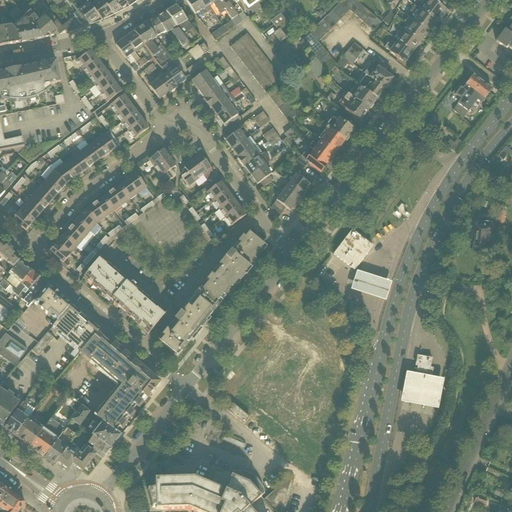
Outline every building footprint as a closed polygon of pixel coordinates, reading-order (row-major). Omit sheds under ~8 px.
[(30,0),(40,11),(43,15),(48,11),(38,0),(30,0)] [(70,20),(77,30),(89,26),(101,21),(85,0),(84,0),(82,0),(74,7),(81,16),(77,19),(75,16),(70,20)] [(85,0),(101,21),(112,16),(102,2),(102,1),(101,0),(100,0),(95,4),(91,0),(85,0)] [(130,7),(126,3),(122,0),(104,0),(102,1),(102,2),(112,16),(121,12),(129,8),(130,7)] [(199,0),(188,0),(186,1),(195,15),(199,12),(202,16),(212,10),(209,6),(207,7),(202,1),(201,2),(199,0)] [(199,0),(201,2),(202,1),(207,7),(209,6),(212,4),(220,15),(225,12),(217,0),(199,0)] [(217,0),(225,12),(231,21),(229,22),(233,29),(247,19),(242,13),(237,16),(226,0),(217,0)] [(242,0),(248,8),(254,4),(250,0),(234,0),(236,3),(240,0),(242,0)] [(355,0),(342,0),(341,2),(349,11),(354,15),(362,6),(355,0)] [(424,0),(419,7),(418,8),(436,21),(445,10),(431,0),(424,0)] [(336,7),(345,15),(349,11),(341,2),(336,7)] [(409,18),(428,32),(432,28),(433,28),(436,24),(435,23),(436,21),(418,8),(419,7),(417,6),(417,7),(414,5),(407,16),(409,18)] [(362,6),(354,15),(359,19),(367,10),(362,6)] [(181,14),(176,7),(166,13),(188,43),(191,47),(200,40),(192,29),(185,20),(187,19),(182,13),(181,14)] [(332,11),(340,20),(345,15),(336,7),(332,11)] [(367,10),(359,19),(364,24),(372,15),(367,10)] [(40,11),(34,16),(30,11),(24,16),(26,19),(43,39),(54,37),(57,32),(51,25),(45,17),(43,15),(40,11)] [(340,20),(332,11),(327,16),(336,24),(340,20)] [(170,31),(183,47),(185,51),(191,47),(188,43),(166,13),(155,20),(166,34),(170,31)] [(281,15),(272,23),(278,31),(288,23),(281,15)] [(369,28),(377,18),(372,15),(364,24),(369,28)] [(336,24),(327,16),(323,20),(331,29),(336,24)] [(403,21),(396,16),(393,21),(399,26),(403,21)] [(511,17),(510,20),(511,22),(511,25),(507,32),(505,30),(496,42),(506,50),(507,48),(511,51),(511,17)] [(382,23),(377,18),(369,28),(374,32),(382,23)] [(406,32),(420,43),(424,38),(425,39),(429,34),(427,33),(428,32),(409,18),(404,23),(409,27),(406,31),(407,32),(406,32)] [(3,22),(4,28),(0,28),(0,47),(8,46),(25,43),(14,29),(11,26),(6,19),(3,22)] [(14,29),(25,43),(43,39),(26,19),(14,29)] [(67,33),(77,30),(70,20),(62,27),(56,21),(51,25),(57,32),(59,35),(65,30),(67,33)] [(174,45),(168,36),(166,34),(155,20),(146,25),(156,38),(157,39),(165,51),(166,50),(174,45)] [(331,29),(323,20),(318,25),(327,33),(331,29)] [(144,46),(160,68),(161,69),(163,71),(164,70),(173,64),(174,63),(165,51),(157,39),(156,38),(146,25),(134,33),(144,46)] [(327,33),(318,25),(314,29),(322,38),(327,33)] [(223,26),(211,36),(215,41),(227,32),(223,26)] [(309,34),(310,33),(306,28),(302,32),(301,31),(297,34),(302,41),(309,34)] [(398,42),(412,53),(416,48),(417,49),(421,44),(420,43),(406,32),(407,32),(406,31),(402,28),(397,34),(401,38),(398,42)] [(322,38),(314,29),(310,33),(309,34),(317,43),(318,42),(322,38)] [(287,38),(280,30),(274,34),(280,43),(287,38)] [(134,53),(135,53),(144,46),(134,33),(124,39),(134,53)] [(247,34),(239,41),(242,46),(250,39),(247,34)] [(302,41),(314,57),(324,50),(318,42),(317,43),(309,34),(302,41)] [(126,60),(134,53),(124,39),(115,46),(126,60)] [(246,51),(254,44),(250,39),(242,46),(246,51)] [(239,41),(230,47),(234,52),(242,46),(239,41)] [(390,53),(404,63),(406,61),(408,61),(411,57),(410,56),(412,53),(398,42),(393,48),(389,45),(386,49),(390,52),(390,53)] [(204,44),(199,47),(205,55),(209,52),(204,44)] [(250,55),(258,48),(254,44),(246,51),(250,55)] [(360,57),(363,51),(364,51),(354,44),(350,49),(360,57)] [(205,55),(199,47),(198,45),(193,49),(200,58),(205,55)] [(238,58),(246,51),(242,46),(234,52),(238,58)] [(253,60),(262,53),(258,48),(250,55),(253,60)] [(200,58),(193,49),(189,52),(196,62),(200,58)] [(350,49),(346,53),(356,61),(357,60),(360,57),(350,49)] [(328,55),(324,50),(314,57),(318,62),(328,55)] [(91,51),(76,61),(83,70),(97,59),(91,51)] [(241,62),(250,55),(246,51),(238,58),(241,62)] [(257,65),(265,58),(262,53),(253,60),(257,65)] [(356,61),(346,53),(342,58),(349,63),(353,66),(356,61)] [(245,67),(253,60),(250,55),(241,62),(245,67)] [(322,67),(332,60),(328,55),(318,62),(322,67)] [(225,71),(230,68),(223,58),(218,61),(225,71)] [(261,69),(269,62),(265,58),(257,65),(261,69)] [(342,58),(336,65),(337,65),(343,70),(349,63),(342,58)] [(83,70),(87,76),(89,78),(103,68),(97,59),(83,70)] [(249,71),(257,65),(253,60),(245,67),(249,71)] [(328,75),(335,68),(336,65),(332,60),(322,67),(328,75)] [(38,65),(22,69),(21,69),(3,73),(0,73),(0,94),(7,93),(9,102),(14,102),(19,102),(18,97),(34,94),(35,99),(44,94),(42,87),(60,83),(56,61),(38,65)] [(264,74),(272,67),(269,62),(261,69),(264,74)] [(200,68),(196,63),(187,70),(190,75),(200,68)] [(186,81),(182,76),(173,64),(164,70),(167,74),(177,88),(177,87),(186,81)] [(252,76),(261,69),(257,65),(249,71),(252,76)] [(384,90),(392,79),(374,65),(366,76),(370,79),(371,80),(384,90)] [(268,79),(276,72),(272,67),(264,74),(268,79)] [(103,68),(89,78),(95,87),(109,76),(103,68)] [(228,76),(231,80),(236,76),(230,68),(225,71),(228,76)] [(256,81),(264,74),(261,69),(252,76),(256,81)] [(212,80),(206,71),(205,72),(192,82),(198,91),(212,80)] [(272,83),(280,77),(276,72),(268,79),(272,83)] [(167,74),(165,75),(158,80),(168,94),(169,95),(178,88),(177,87),(177,88),(167,74)] [(260,85),(268,79),(264,74),(256,81),(260,85)] [(457,105),(453,111),(458,115),(465,105),(482,83),(479,80),(480,79),(476,75),(474,77),(473,76),(462,90),(459,87),(453,94),(461,100),(457,104),(457,105)] [(109,76),(95,87),(101,95),(116,84),(109,76)] [(376,100),(384,90),(371,80),(370,79),(366,76),(358,86),(376,100)] [(276,88),(284,82),(280,77),(272,83),(276,88)] [(263,90),(272,83),(268,79),(260,85),(263,90)] [(159,101),(168,94),(158,80),(149,87),(159,101)] [(212,80),(198,91),(204,99),(219,89),(212,80)] [(263,90),(267,95),(276,88),(272,83),(263,90)] [(458,115),(463,119),(468,113),(477,101),(481,104),(491,90),(490,89),(491,87),(487,84),(486,85),(482,83),(465,105),(458,115)] [(107,103),(122,93),(116,84),(101,95),(107,103)] [(210,109),(211,108),(230,94),(223,86),(219,89),(204,99),(203,100),(210,109)] [(373,105),(376,100),(358,86),(351,95),(350,96),(363,106),(369,109),(371,109),(373,107),(373,105)] [(271,100),(280,93),(277,88),(267,96),(271,100)] [(244,96),(251,106),(256,103),(249,93),(244,96)] [(275,105),(284,98),(280,93),(271,100),(275,105)] [(360,121),(369,109),(363,106),(350,96),(351,95),(349,93),(340,105),(345,109),(345,110),(360,121)] [(236,103),(230,94),(211,108),(217,117),(231,107),(236,103)] [(63,96),(55,97),(56,106),(60,105),(64,104),(63,96)] [(130,104),(124,96),(110,106),(116,115),(130,104)] [(278,110),(287,103),(284,98),(275,105),(278,110)] [(283,115),(292,108),(287,103),(278,110),(283,115)] [(130,104),(116,115),(122,123),(136,113),(130,104)] [(226,128),(239,118),(244,115),(242,112),(237,115),(231,107),(217,117),(224,126),(226,128)] [(298,115),(292,108),(283,115),(288,122),(298,115)] [(257,124),(266,117),(263,112),(253,120),(256,123),(257,124)] [(136,113),(122,123),(128,132),(142,121),(136,113)] [(270,122),(266,117),(257,124),(256,123),(254,125),(253,128),(253,130),(254,132),(254,133),(270,122)] [(348,136),(353,131),(339,120),(338,122),(332,118),(325,128),(327,129),(344,142),(345,141),(346,142),(350,137),(348,136)] [(128,132),(134,140),(149,129),(142,121),(128,132)] [(239,131),(241,129),(240,127),(224,139),(232,150),(245,140),(239,131)] [(276,134),(273,129),(263,136),(266,141),(276,134)] [(323,133),(319,139),(319,140),(336,153),(337,152),(338,153),(341,148),(340,147),(344,142),(327,129),(323,133)] [(105,134),(97,140),(107,155),(116,149),(111,143),(107,137),(105,134)] [(270,146),(280,139),(276,134),(266,141),(270,146)] [(111,143),(115,141),(111,135),(107,137),(111,143)] [(287,138),(282,142),(289,151),(294,148),(287,138)] [(316,138),(312,143),(308,148),(328,164),(331,160),(333,159),(335,157),(334,155),(336,153),(319,140),(319,139),(316,138)] [(455,154),(462,144),(457,139),(454,144),(450,140),(445,146),(455,154)] [(107,155),(97,140),(89,146),(99,161),(107,155)] [(252,148),(245,140),(232,150),(238,158),(238,159),(252,148)] [(99,161),(89,146),(85,142),(77,148),(80,152),(91,167),(99,161)] [(25,148),(24,146),(12,149),(19,155),(25,148)] [(238,158),(237,159),(244,168),(245,168),(245,167),(258,157),(261,155),(261,153),(257,147),(255,147),(252,149),(252,148),(238,159),(238,158)] [(504,161),(511,151),(507,147),(499,157),(504,161)] [(325,168),(328,164),(308,148),(302,157),(296,165),(304,171),(309,164),(320,174),(321,172),(323,172),(325,170),(325,168)] [(168,156),(167,155),(163,150),(149,160),(153,166),(155,169),(169,158),(168,156)] [(91,167),(80,152),(72,158),(83,173),(91,167)] [(203,176),(206,174),(212,170),(201,155),(195,160),(192,162),(203,176)] [(251,176),(265,166),(258,157),(245,167),(245,168),(251,176)] [(83,173),(72,158),(64,164),(74,179),(83,173)] [(137,164),(139,168),(149,161),(146,158),(137,164)] [(166,184),(175,177),(177,169),(175,167),(176,167),(169,158),(155,169),(160,175),(166,184)] [(30,168),(33,170),(34,169),(39,166),(36,162),(31,166),(30,168)] [(182,170),(181,178),(188,187),(203,176),(192,162),(184,168),(184,169),(182,170)] [(64,164),(54,172),(66,185),(74,179),(64,164)] [(304,171),(296,165),(292,169),(300,175),(304,171)] [(260,183),(270,176),(271,175),(265,166),(251,176),(257,185),(260,183)] [(66,185),(54,172),(46,181),(59,193),(66,185)] [(0,197),(9,187),(4,183),(7,179),(1,174),(0,175),(0,197)] [(141,181),(137,176),(136,174),(127,180),(138,195),(146,189),(145,187),(141,181)] [(308,187),(310,185),(296,175),(290,184),(304,195),(309,188),(308,187)] [(264,188),(273,181),(270,176),(260,183),(264,188)] [(129,201),(138,195),(127,180),(118,187),(129,201)] [(46,181),(39,189),(53,201),(59,193),(46,181)] [(221,183),(219,183),(214,188),(208,192),(206,193),(213,202),(227,191),(221,183)] [(297,203),(304,195),(290,184),(283,192),(297,203)] [(120,207),(125,204),(129,201),(118,187),(110,193),(120,207)] [(39,189),(32,197),(46,208),(53,201),(39,189)] [(213,202),(219,210),(233,199),(227,191),(213,202)] [(283,192),(270,209),(278,219),(286,209),(290,211),(291,209),(292,210),(297,203),(283,192)] [(112,214),(120,207),(110,193),(101,199),(112,214)] [(32,197),(26,204),(39,216),(46,208),(32,197)] [(103,220),(112,214),(101,199),(93,206),(103,220)] [(219,210),(225,218),(239,208),(233,199),(219,210)] [(26,204),(19,212),(33,224),(39,216),(26,204)] [(84,212),(96,225),(103,220),(93,206),(84,212)] [(6,219),(19,230),(21,227),(26,232),(33,224),(19,212),(15,208),(10,214),(6,219)] [(225,218),(231,227),(246,216),(239,208),(225,218)] [(90,232),(96,225),(84,212),(77,220),(90,232)] [(90,232),(77,220),(70,228),(89,244),(96,236),(90,232)] [(481,249),(491,250),(494,224),(478,222),(476,243),(474,243),(473,249),(473,250),(474,251),(474,252),(475,252),(475,253),(476,253),(478,253),(479,253),(480,252),(481,251),(481,250),(481,249)] [(70,228),(63,236),(77,248),(82,252),(89,244),(70,228)] [(222,302),(236,286),(237,287),(241,283),(240,283),(245,277),(246,277),(255,265),(253,264),(267,247),(247,231),(202,286),(222,302)] [(354,271),(366,255),(372,247),(352,231),(334,255),(354,271)] [(56,244),(70,256),(71,254),(77,248),(63,236),(56,244)] [(0,257),(14,269),(19,262),(0,244),(0,257)] [(55,256),(53,259),(66,270),(69,265),(65,261),(70,256),(56,244),(50,252),(55,256)] [(0,269),(8,276),(14,269),(0,257),(0,269)] [(131,285),(100,259),(100,258),(84,277),(114,304),(113,305),(117,308),(118,307),(149,334),(165,315),(134,288),(135,287),(132,284),(131,285)] [(9,287),(15,291),(31,272),(19,262),(14,269),(8,276),(2,283),(1,283),(0,284),(0,286),(4,290),(5,291),(9,287)] [(390,280),(356,269),(350,288),(384,299),(390,280)] [(20,300),(39,279),(31,272),(15,291),(13,294),(18,298),(20,300)] [(35,297),(46,285),(39,279),(20,300),(27,305),(25,307),(28,309),(33,302),(36,298),(35,297)] [(48,287),(47,286),(37,298),(36,298),(33,302),(56,322),(70,306),(48,287)] [(207,324),(208,324),(211,320),(209,319),(222,302),(202,286),(158,341),(178,357),(191,341),(193,342),(202,330),(207,324)] [(99,331),(85,318),(70,306),(56,322),(57,323),(52,328),(81,353),(97,333),(99,331)] [(48,333),(32,351),(39,357),(54,339),(48,333)] [(96,418),(97,419),(115,433),(140,402),(143,404),(158,386),(152,381),(155,378),(139,365),(136,368),(97,333),(81,353),(79,355),(89,363),(91,361),(121,386),(96,418)] [(0,384),(2,382),(0,380),(0,356),(15,367),(27,350),(6,335),(0,341),(0,384)] [(416,366),(418,366),(416,375),(431,378),(433,369),(430,368),(432,359),(418,356),(416,366)] [(443,382),(407,376),(402,406),(438,412),(443,382)] [(10,390),(2,384),(0,386),(0,426),(2,428),(4,429),(23,403),(8,393),(10,390)] [(23,403),(4,429),(15,437),(30,416),(31,415),(32,413),(27,409),(30,405),(28,403),(29,401),(26,399),(23,403)] [(227,411),(244,425),(247,421),(250,417),(245,414),(233,404),(227,411)] [(90,413),(82,406),(71,420),(80,427),(90,413)] [(249,420),(259,429),(266,421),(256,412),(249,420)] [(15,437),(30,448),(45,427),(36,421),(36,420),(30,416),(15,437)] [(110,450),(120,437),(115,433),(97,419),(88,430),(95,434),(92,437),(93,437),(110,450)] [(30,448),(44,458),(45,458),(65,430),(51,420),(46,428),(45,427),(30,448)] [(283,449),(291,440),(272,426),(265,435),(283,449)] [(66,430),(65,430),(45,458),(55,466),(58,463),(69,447),(70,446),(69,445),(76,436),(67,429),(66,430)] [(102,460),(110,450),(93,437),(85,448),(95,455),(102,460)] [(84,447),(81,444),(77,450),(76,452),(69,447),(58,463),(68,470),(72,465),(84,447)] [(72,465),(82,472),(95,455),(85,448),(84,447),(72,465)] [(248,484),(242,481),(233,477),(215,469),(208,485),(202,482),(193,478),(154,480),(155,489),(147,491),(152,508),(155,508),(155,510),(188,509),(194,511),(283,511),(294,479),(289,477),(264,501),(248,484)] [(18,511),(20,510),(20,511),(21,509),(25,503),(20,500),(6,490),(0,498),(0,508),(5,511),(18,511)] [(478,495),(475,503),(485,507),(488,499),(478,495)]
